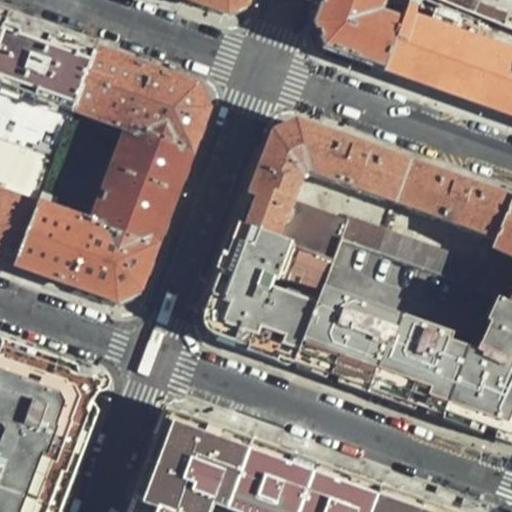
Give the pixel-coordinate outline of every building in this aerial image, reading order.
[(181,0),(227,16),(249,4),(250,0),(181,0)] [(403,6),(387,0),(324,0),(320,12),(314,29),(325,53),(375,71),(397,13),(399,14),(403,6)] [(511,0),(405,0),(403,6),(399,14),(397,13),(375,71),(511,119),(511,0)] [(73,114),(95,54),(45,36),(0,19),(0,141),(56,162),(73,114)] [(151,73),(95,54),(73,114),(91,120),(137,137),(191,156),(207,114),(197,90),(151,73)] [(91,120),(73,114),(56,162),(38,210),(54,216),(91,120)] [(257,180),(239,226),(333,263),(339,247),(478,297),(489,266),(350,215),(348,217),(297,199),(307,174),(498,242),(511,203),(511,202),(460,184),(351,144),(297,125),(274,134),(257,180)] [(175,201),(191,156),(137,137),(134,146),(125,143),(96,222),(105,225),(102,233),(156,251),(175,201)] [(0,264),(1,265),(16,271),(38,210),(56,162),(0,141),(0,264)] [(511,203),(498,242),(489,266),(478,297),(511,309),(511,203)] [(38,210),(16,271),(66,288),(115,306),(141,291),(156,251),(102,233),(54,216),(38,210)] [(333,263),(239,226),(216,287),(205,318),(214,341),(294,369),(333,263)] [(333,263),(294,369),(356,391),(496,441),(511,433),(511,309),(478,297),(339,247),(333,263)] [(0,349),(0,511),(56,511),(80,448),(97,404),(85,380),(0,349)] [(423,511),(311,471),(213,435),(167,418),(130,511),(423,511)]
